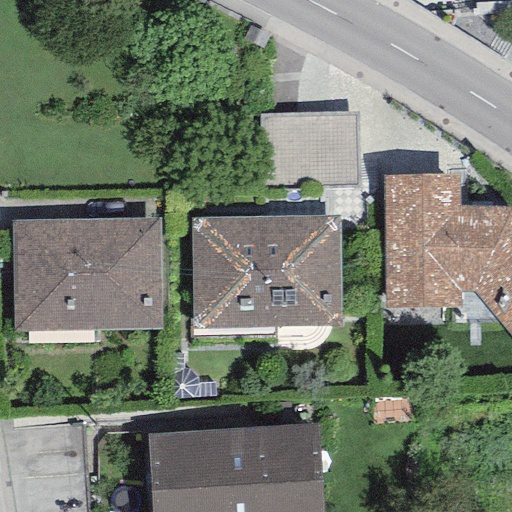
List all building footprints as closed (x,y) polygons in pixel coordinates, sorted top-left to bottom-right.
[(357,114),(259,115),(260,187),(358,186),(357,114)] [(511,337),(511,211),(509,208),(460,207),(458,176),(382,176),(385,308),(451,308),(451,324),(499,322),(511,337)] [(161,218),(11,221),(13,332),(163,330),(161,218)] [(339,219),(191,221),(193,329),(340,327),(339,219)] [(322,511),(317,424),(259,428),(264,511),(322,511)] [(264,511),(259,428),(205,431),(209,511),(264,511)] [(209,511),(205,431),(146,435),(150,511),(209,511)]
